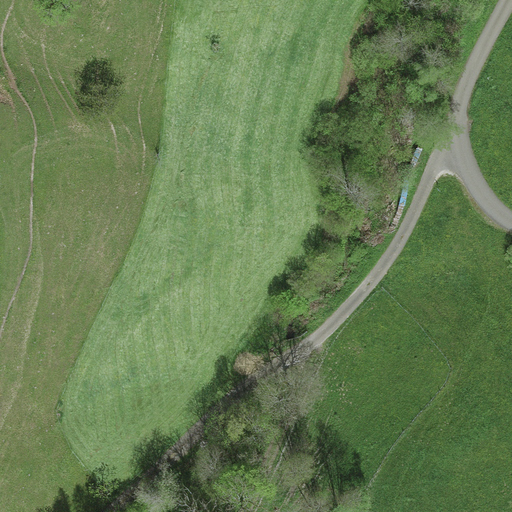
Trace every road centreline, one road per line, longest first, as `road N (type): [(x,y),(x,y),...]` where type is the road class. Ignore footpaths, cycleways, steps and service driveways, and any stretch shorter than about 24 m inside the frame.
road 1 (track): [(110,511),(245,387),(340,316),(397,245),(431,170),(460,146)]
road 2 (track): [(315,341),(244,511)]
road 3 (residential): [(506,0),(459,102),(460,146)]
